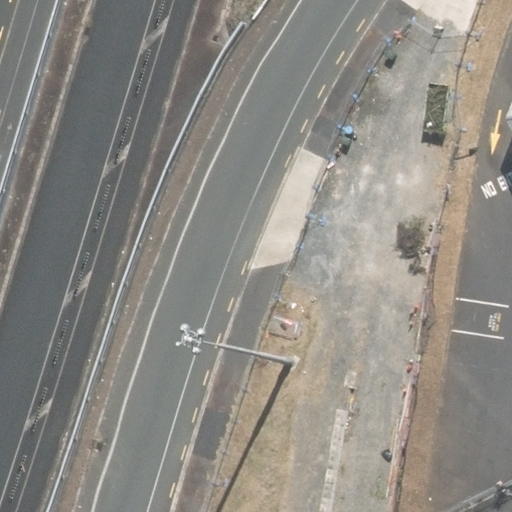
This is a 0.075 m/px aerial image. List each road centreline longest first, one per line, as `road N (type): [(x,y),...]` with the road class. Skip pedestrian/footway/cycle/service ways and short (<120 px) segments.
road 1 (primary): [(339,0),(228,211),(131,511)]
road 2 (primary): [(123,0),(0,388)]
